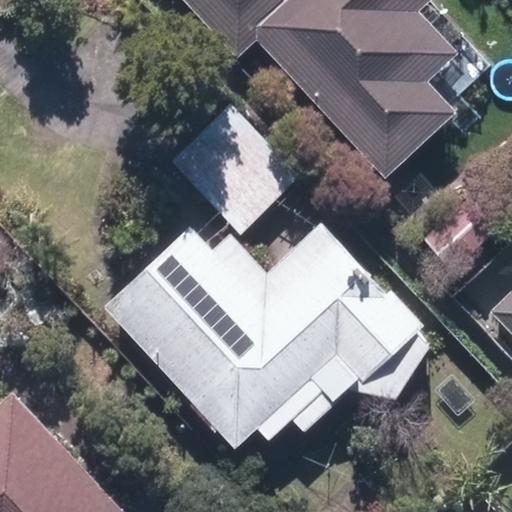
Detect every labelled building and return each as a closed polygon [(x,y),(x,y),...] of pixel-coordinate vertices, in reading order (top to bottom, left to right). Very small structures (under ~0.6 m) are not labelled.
[(261,39),(388,176),(459,111),(429,80),(459,53),(419,10),(430,0),(185,0),(240,58),(261,39)] [(301,174),(231,102),(172,160),(243,231),(301,174)] [(453,269),(500,229),(473,198),(426,238),(453,269)] [(194,224),(107,305),(238,447),(260,427),(271,439),(294,417),(306,429),(352,387),(398,398),(434,345),(420,330),(429,323),(395,286),(390,290),(325,221),(271,272),(234,233),(217,249),(194,224)] [(511,289),(490,311),(511,333),(511,289)] [(135,511),(136,511),(17,389),(0,405),(0,511),(135,511)]
